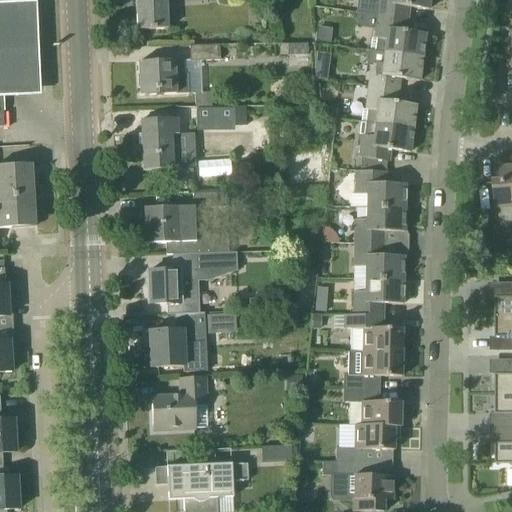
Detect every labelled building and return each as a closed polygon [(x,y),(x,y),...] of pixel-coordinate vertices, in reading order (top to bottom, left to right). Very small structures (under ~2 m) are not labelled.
[(166,0),(145,0),(135,1),(136,31),(167,30),(166,0)] [(428,11),(429,0),(378,0),(377,16),(407,20),(408,8),(428,11)] [(0,11),(0,106),(40,104),(36,9),(0,11)] [(369,51),(372,52),(421,58),(425,35),(405,32),(407,20),(377,16),(374,39),(371,39),(369,51)] [(219,61),(219,46),(188,47),(189,61),(219,61)] [(372,52),(367,87),(398,91),(399,80),(418,82),(421,58),(372,52)] [(173,62),(173,61),(137,63),(139,97),(188,95),(187,75),(183,75),(183,61),(173,62)] [(314,81),(326,82),(327,74),(314,73),(314,81)] [(367,87),(364,111),(362,110),(360,123),(412,130),(415,106),(396,103),(398,91),(367,87)] [(194,94),(195,108),(211,108),(211,93),(194,94)] [(138,135),(138,146),(142,146),(142,172),(179,170),(177,119),(141,121),(141,135),(138,135)] [(360,159),(360,172),(384,173),(384,162),(388,163),(390,151),(409,153),(412,130),(360,123),(358,135),(361,136),(358,159),(360,159)] [(31,165),(0,167),(0,197),(32,196),(31,165)] [(511,167),(500,169),(502,182),(493,182),(496,208),(496,212),(497,215),(498,217),(501,220),(503,221),(505,222),(507,223),(509,223),(511,222),(511,167)] [(366,196),(365,208),(404,209),(404,185),(385,185),(385,173),(384,173),(360,172),(355,172),(354,195),(366,196)] [(192,195),(192,207),(193,207),(193,209),(226,208),(226,194),(192,195)] [(0,229),(34,228),(32,196),(0,197),(0,229)] [(171,256),(216,254),(228,254),(227,235),(194,236),(193,209),(192,209),(192,207),(144,209),(145,245),(165,244),(165,256),(171,256)] [(403,233),(404,209),(365,208),(365,221),(354,221),(353,244),(384,245),(384,233),(403,233)] [(353,268),(352,280),(402,281),(403,257),(383,257),(384,245),(353,244),(352,268),(353,268)] [(216,254),(171,256),(172,272),(146,273),(147,305),(180,304),(179,282),(217,281),(216,254)] [(292,270),(287,304),(310,307),(315,273),(292,270)] [(350,317),(372,317),(372,318),(381,318),(381,305),(402,305),(402,281),(352,280),(352,293),(351,293),(350,317)] [(511,297),(495,298),(495,318),(511,317),(511,297)] [(148,333),(150,369),(183,367),(182,343),(204,342),(203,314),(173,316),(174,332),(148,333)] [(372,330),(372,318),(372,317),(350,317),(342,316),(342,330),(350,330),(349,353),(399,354),(400,330),(372,330)] [(511,317),(495,318),(495,338),(511,337),(511,317)] [(0,373),(11,373),(9,341),(0,341),(0,373)] [(341,376),(341,390),(371,390),(371,378),(399,378),(399,368),(402,366),(403,359),(399,357),(399,354),(349,353),(346,353),(346,376),(341,376)] [(495,395),(511,394),(511,375),(495,375),(495,395)] [(152,433),(195,431),(195,430),(207,430),(206,407),(207,407),(206,378),(177,379),(178,397),(151,398),(152,433)] [(353,426),(353,427),(398,428),(399,404),(371,403),(371,390),(341,390),(341,404),(348,404),(348,426),(353,426)] [(511,394),(495,395),(495,415),(511,414),(511,394)] [(0,453),(15,453),(13,420),(0,421),(0,453)] [(334,449),(334,463),(364,464),(364,451),(392,452),(392,428),(398,428),(353,427),(353,450),(334,449)] [(511,443),(495,444),(495,464),(511,464),(511,443)] [(290,446),(260,447),(261,462),(290,461),(290,446)] [(364,464),(334,463),(322,463),(322,477),(334,477),(339,497),(339,501),(354,501),(354,511),(381,511),(382,502),(391,502),(392,477),(364,477),(364,464)] [(216,511),(216,499),(232,498),(231,482),(247,481),(246,465),(154,469),(155,486),(166,486),(168,502),(183,501),(183,511),(216,511)] [(0,477),(0,511),(5,511),(18,510),(16,477),(0,477)]
